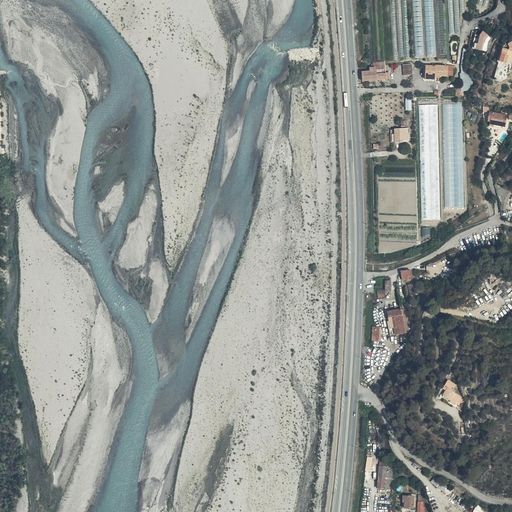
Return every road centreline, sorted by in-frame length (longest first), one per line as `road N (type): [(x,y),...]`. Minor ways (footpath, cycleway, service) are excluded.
road 1 (track): [(323,0),(336,336),(320,511)]
road 2 (primary): [(339,0),(352,246),(335,511)]
road 3 (primary): [(359,277),(346,0)]
road 4 (unclassified): [(354,395),(373,398),(389,432),(431,468),(511,505)]
road 5 (unclassified): [(359,277),(410,267),(494,222)]
